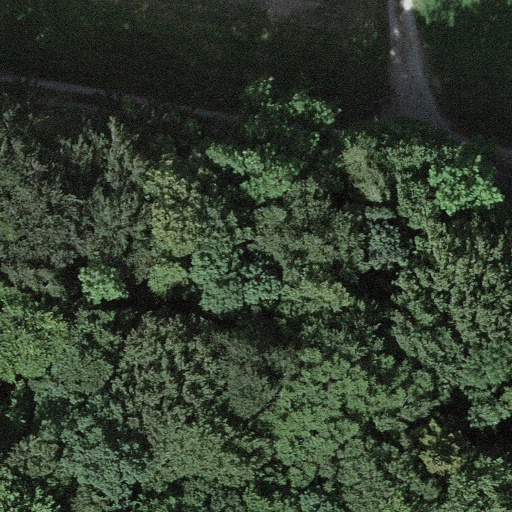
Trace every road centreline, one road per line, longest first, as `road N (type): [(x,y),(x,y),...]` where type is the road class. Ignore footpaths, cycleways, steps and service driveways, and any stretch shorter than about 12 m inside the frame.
road 1 (track): [(511,143),(414,144),(0,81)]
road 2 (track): [(511,197),(414,144),(398,0)]
